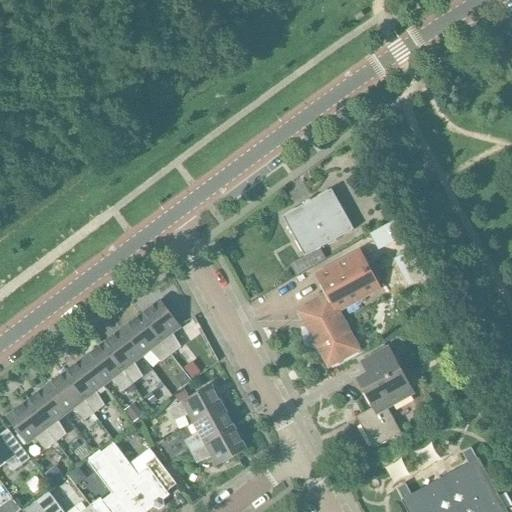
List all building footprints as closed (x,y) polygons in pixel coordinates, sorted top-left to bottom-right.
[(290,266),(296,276),(326,259),(320,249),(354,230),(331,190),(282,217),(305,258),(290,266)] [(317,346),(329,367),(359,351),(338,311),(379,289),(376,284),(380,282),(374,270),(370,272),(359,252),(317,275),(329,296),(299,312),(307,327),(305,327),(303,336),(307,344),(316,347),(317,346)] [(141,315),(171,356),(181,348),(173,334),(181,328),(160,300),(141,315)] [(150,351),(161,363),(171,356),(141,315),(122,330),(142,357),(150,351)] [(102,344),(133,385),(143,377),(135,363),(142,357),(122,330),(102,344)] [(112,380),(123,392),(133,385),(102,344),(83,359),(104,386),(112,380)] [(359,423),(374,449),(402,434),(388,408),(413,394),(388,348),(363,362),(369,374),(359,380),(377,413),(359,423)] [(64,373),(95,414),(105,406),(96,392),(104,386),(83,359),(64,373)] [(156,372),(146,377),(156,399),(166,395),(156,372)] [(74,409),(85,421),(95,414),(64,373),(45,388),(66,415),(74,409)] [(189,416),(193,424),(224,408),(212,386),(167,410),(174,422),(189,416)] [(26,402),(56,443),(67,435),(58,421),(66,415),(45,388),(26,402)] [(35,438),(46,450),(56,443),(26,402),(6,417),(27,445),(35,438)] [(185,442),(191,453),(235,429),(224,408),(193,424),(198,433),(185,442)] [(212,458),(217,467),(247,451),(235,429),(191,453),(197,464),(212,458)] [(0,467),(6,463),(13,472),(30,459),(8,430),(0,435),(0,467)] [(114,443),(101,453),(145,511),(148,511),(154,507),(160,510),(164,506),(164,500),(170,496),(164,489),(174,482),(150,450),(130,465),(114,443)] [(508,511),(479,459),(477,460),(471,449),(463,453),(469,464),(411,496),(405,485),(397,489),(403,500),(402,501),(407,511),(508,511)] [(90,506),(94,511),(145,511),(101,453),(88,463),(112,494),(103,502),(100,498),(90,506)] [(43,476),(51,486),(62,478),(55,468),(43,476)] [(94,511),(90,506),(82,511),(63,511),(49,493),(36,502),(43,511),(94,511)] [(43,511),(36,502),(23,511),(43,511)]
